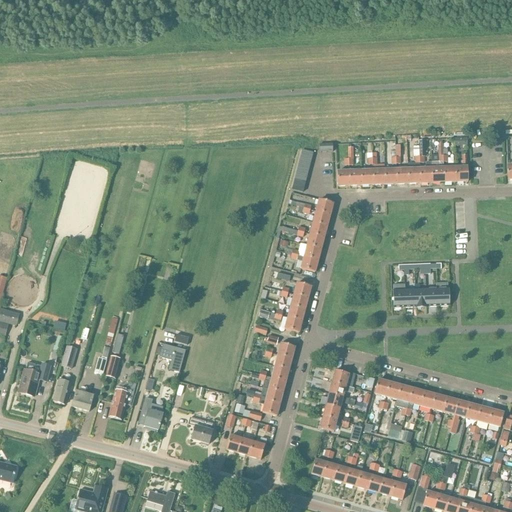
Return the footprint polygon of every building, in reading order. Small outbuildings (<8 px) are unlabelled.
[(431,184),(443,183),(443,169),(443,163),(442,163),(442,148),(443,148),(442,144),(438,145),(438,162),(432,163),(432,169),(431,169),(431,184)] [(319,153),(332,152),(332,145),(319,145),(319,153)] [(300,158),(311,161),(313,154),(302,151),(300,158)] [(299,164),(309,167),(311,161),(300,158),(299,164)] [(297,171),(308,174),(309,167),(299,164),(297,171)] [(455,183),(454,168),(443,169),(443,183),(455,183)] [(467,182),(467,168),(454,168),(455,183),(467,182)] [(431,184),(431,169),(420,170),(420,184),(431,184)] [(408,185),(408,170),(396,171),(396,185),(408,185)] [(420,184),(420,170),(408,170),(408,185),(420,184)] [(295,177),(306,180),(308,174),(297,171),(295,177)] [(385,185),(384,171),(372,172),(373,186),(385,185)] [(396,185),(396,171),(384,171),(385,185),(396,185)] [(349,187),(349,172),(337,173),(337,187),(349,187)] [(361,186),(360,172),(349,172),(349,187),(361,186)] [(373,186),(372,172),(360,172),(361,186),(373,186)] [(294,183),(304,186),(306,180),(295,177),(294,183)] [(304,186),(294,183),(292,190),(302,193),(304,186)] [(333,204),(319,201),(316,212),(330,216),(333,204)] [(303,209),(310,211),(311,206),(304,205),(292,202),(291,206),(303,209)] [(291,206),(289,211),(302,214),(309,216),(310,211),(303,209),(291,206)] [(330,216),(316,212),(312,224),(326,227),(330,216)] [(309,235),(323,239),(326,227),(312,224),(309,235)] [(291,230),(280,227),(279,227),(278,232),(296,236),(303,238),(304,235),(304,234),(291,231),(291,230)] [(306,247),(320,250),(323,239),(309,235),(306,247)] [(303,258),(317,262),(320,250),(306,247),(303,258)] [(290,259),(302,262),(300,270),(314,273),(317,262),(303,258),(298,256),(298,257),(291,255),(290,259)] [(425,265),(414,266),(414,271),(420,271),(420,275),(425,275),(425,265)] [(427,265),(425,265),(425,275),(430,275),(430,270),(436,270),(436,265),(427,265)] [(291,278),(278,274),(276,279),(289,282),(291,278)] [(293,296),(307,299),(310,288),(296,284),(293,296)] [(447,285),(436,285),(437,290),(437,307),(448,307),(447,285)] [(404,286),(393,287),(394,309),(405,308),(404,291),(404,286)] [(426,290),(415,291),(416,308),(426,307),(426,290)] [(437,290),(426,290),(426,307),(437,307),(437,290)] [(415,291),(404,291),(405,308),(416,308),(415,291)] [(304,311),(307,299),(293,296),(290,307),(304,311)] [(290,307),(287,319),(301,322),(304,311),(290,307)] [(102,308),(95,333),(102,335),(108,310),(102,308)] [(19,315),(0,309),(0,322),(16,327),(19,315)] [(281,317),(275,315),(260,311),(258,317),(274,321),(274,319),(280,321),(281,317)] [(112,319),(105,346),(110,347),(117,320),(112,319)] [(298,334),(301,322),(287,319),(284,330),(298,334)] [(0,335),(6,337),(8,326),(0,323),(0,335)] [(256,327),(254,333),(265,336),(267,330),(256,327)] [(90,331),(83,329),(80,339),(87,341),(90,331)] [(189,339),(176,335),(174,342),(187,346),(189,339)] [(276,346),(278,339),(268,336),(267,339),(265,339),(264,342),(276,346)] [(10,346),(9,345),(10,342),(6,341),(5,344),(3,344),(2,351),(8,353),(10,346)] [(114,344),(111,354),(119,355),(121,346),(115,344),(114,344)] [(294,348),(280,344),(277,356),(291,360),(294,348)] [(162,346),(162,349),(157,348),(155,355),(159,356),(159,358),(171,361),(168,371),(179,373),(184,352),(162,346)] [(76,350),(66,347),(61,367),(71,370),(76,350)] [(98,359),(94,374),(102,377),(110,349),(104,348),(101,360),(98,359)] [(125,352),(122,363),(136,367),(139,355),(125,352)] [(291,360),(277,356),(274,367),(288,371),(291,360)] [(120,360),(111,357),(105,377),(115,380),(120,360)] [(24,371),(21,384),(18,393),(34,398),(39,381),(46,383),(50,367),(42,365),(39,375),(24,371)] [(288,371),(274,367),(271,379),(285,383),(288,371)] [(346,387),(349,375),(335,371),(332,383),(346,387)] [(259,376),(258,380),(264,381),(262,389),(268,390),(282,394),(285,383),(271,379),(265,377),(259,376)] [(374,380),(368,378),(366,386),(372,388),(374,380)] [(59,380),(55,393),(53,403),(64,406),(70,384),(59,380)] [(374,395),(385,398),(389,384),(378,381),(374,395)] [(111,408),(108,418),(121,421),(123,411),(125,405),(130,406),(136,385),(128,383),(126,394),(115,391),(111,408)] [(346,387),(332,383),(329,394),(343,398),(344,392),(353,394),(354,389),(346,387)] [(400,387),(389,384),(385,398),(384,404),(382,410),(383,410),(382,413),(386,414),(389,402),(396,404),(400,387)] [(400,387),(396,404),(395,407),(402,409),(401,415),(405,416),(412,390),(400,387)] [(255,394),(253,399),(260,400),(265,402),(279,406),(282,394),(268,390),(262,389),(261,395),(255,394)] [(412,390),(405,416),(410,417),(413,405),(420,407),(423,393),(412,390)] [(76,392),(74,398),(71,408),(89,412),(93,397),(76,392)] [(435,396),(423,393),(420,407),(431,410),(435,396)] [(343,398),(329,394),(326,406),(340,410),(342,403),(354,406),(355,401),(343,398)] [(238,396),(236,404),(242,405),(244,397),(238,396)] [(446,399),(435,396),(431,410),(442,413),(446,399)] [(145,399),(144,403),(141,413),(147,414),(144,427),(157,431),(162,416),(161,415),(163,408),(150,405),(151,401),(145,399)] [(262,413),(266,415),(276,417),(279,406),(265,402),(260,400),(253,399),(252,403),(264,406),(262,413)] [(458,402),(446,399),(442,413),(453,416),(454,416),(458,402)] [(453,416),(452,422),(451,428),(450,428),(449,433),(455,435),(459,421),(458,421),(459,417),(465,419),(469,405),(458,402),(454,416),(453,416)] [(480,408),(469,405),(465,419),(477,422),(480,408)] [(242,416),(248,418),(259,421),(261,416),(249,413),(243,412),(244,408),(236,406),(235,413),(242,415),(242,416)] [(323,417),(337,421),(340,410),(326,406),(323,417)] [(480,408),(477,422),(488,425),(492,411),(480,408)] [(503,414),(492,411),(488,425),(500,428),(503,414)] [(233,429),(236,418),(229,416),(226,428),(233,429)] [(323,417),(319,429),(334,433),(337,421),(323,417)] [(190,419),(189,420),(188,425),(195,427),(191,441),(208,445),(212,432),(211,431),(213,425),(190,419)] [(400,433),(389,430),(387,438),(398,441),(400,433)] [(404,432),(401,442),(410,444),(412,434),(404,432)] [(229,437),(229,441),(226,451),(237,454),(241,440),(229,437)] [(253,443),(249,457),(260,460),(264,447),(266,440),(260,439),(258,445),(253,443)] [(241,440),(237,454),(249,457),(253,443),(241,440)] [(326,464),(322,463),(315,461),(311,475),(322,478),(326,464)] [(16,468),(16,467),(15,469),(5,466),(6,465),(0,463),(0,480),(12,484),(16,468)] [(322,478),(334,481),(338,467),(326,464),(322,478)] [(420,468),(412,465),(408,479),(416,481),(420,468)] [(439,490),(440,490),(444,491),(446,485),(447,479),(450,480),(454,467),(447,465),(441,484),(439,490)] [(334,481),(345,485),(349,471),(338,467),(334,481)] [(356,472),(349,471),(345,485),(356,488),(360,474),(361,474),(362,468),(357,467),(356,472)] [(368,491),(372,477),(361,474),(360,474),(356,488),(368,491)] [(379,494),(383,480),(372,477),(368,491),(379,494)] [(430,479),(424,477),(421,489),(426,490),(430,479)] [(391,498),(395,484),(383,480),(379,494),(391,498)] [(434,489),(433,494),(427,493),(423,507),(434,510),(438,496),(440,490),(439,490),(441,484),(437,482),(435,489),(434,489)] [(511,485),(503,483),(501,492),(507,494),(509,487),(511,487),(511,485)] [(395,484),(391,498),(402,501),(406,487),(395,484)] [(464,491),(457,511),(470,511),(472,506),(476,493),(469,491),(470,487),(465,486),(464,491)] [(101,511),(105,500),(107,490),(95,487),(93,494),(80,491),(78,499),(77,499),(77,501),(78,501),(78,502),(74,501),(72,502),(69,511),(101,511)] [(455,501),(449,499),(445,511),(457,511),(464,491),(459,489),(458,495),(457,495),(455,501)] [(171,511),(170,511),(175,495),(167,492),(166,496),(157,494),(157,493),(155,493),(154,493),(149,492),(146,502),(162,507),(160,511),(171,511)] [(122,511),(127,497),(115,493),(109,511),(122,511)] [(215,496),(212,504),(220,507),(223,498),(215,496)] [(438,496),(434,510),(441,511),(445,511),(449,499),(438,496)] [(237,502),(235,509),(243,511),(245,504),(237,502)] [(506,511),(507,510),(508,510),(510,504),(504,502),(501,511),(506,511)]
